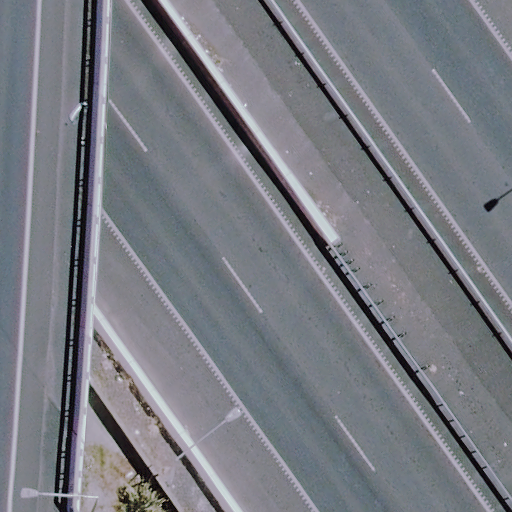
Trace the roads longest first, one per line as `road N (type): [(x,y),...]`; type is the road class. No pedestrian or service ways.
road 1 (motorway): [(401,511),(36,0)]
road 2 (motorway): [(392,0),(511,166)]
